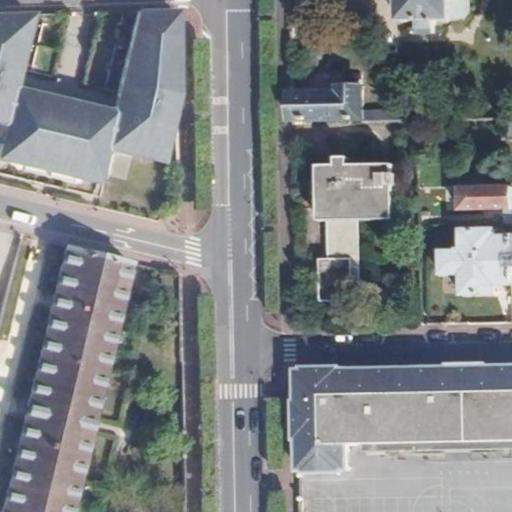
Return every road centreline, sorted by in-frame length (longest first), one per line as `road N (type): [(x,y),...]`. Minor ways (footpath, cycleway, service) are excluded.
road 1 (residential): [(241,354),(511,350)]
road 2 (secondary): [(234,0),(239,254)]
road 3 (residential): [(0,207),(193,254),(239,254)]
road 4 (secondary): [(241,354),(244,511)]
